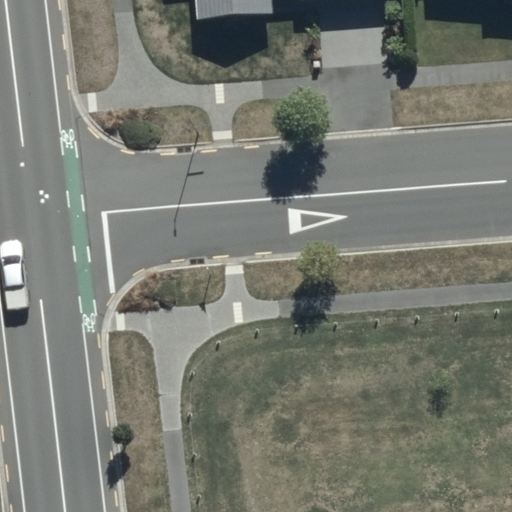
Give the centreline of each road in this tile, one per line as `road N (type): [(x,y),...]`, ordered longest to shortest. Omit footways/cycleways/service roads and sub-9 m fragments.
road 1 (residential): [(32,223),(511,180)]
road 2 (tertiary): [(63,511),(32,223)]
road 3 (tertiary): [(32,223),(4,0)]
